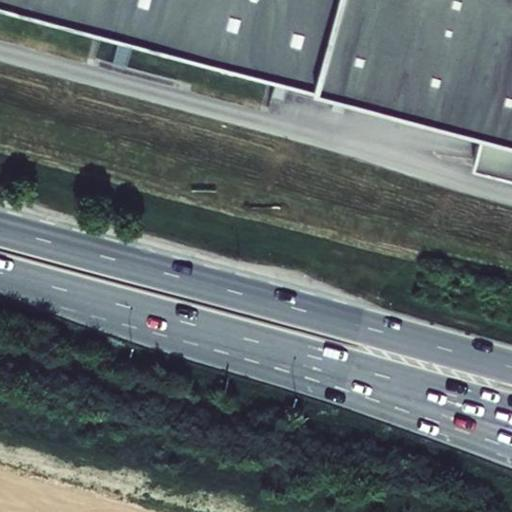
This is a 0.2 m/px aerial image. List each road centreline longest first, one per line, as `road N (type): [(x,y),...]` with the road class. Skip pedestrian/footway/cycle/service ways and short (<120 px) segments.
road 1 (unclassified): [(511,193),(0,48)]
road 2 (primary): [(511,366),(0,226)]
road 3 (primary): [(0,271),(368,381)]
road 4 (motorway): [(368,381),(511,412)]
